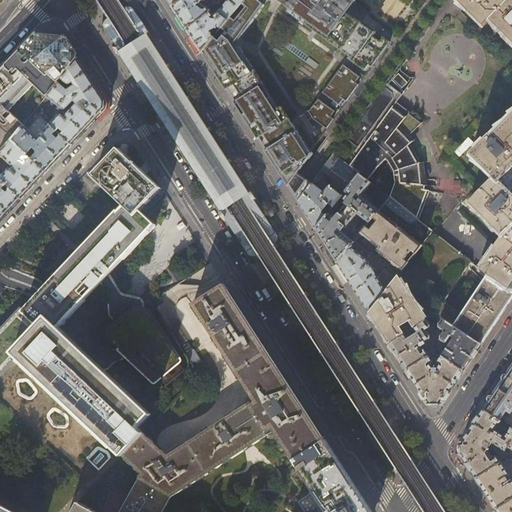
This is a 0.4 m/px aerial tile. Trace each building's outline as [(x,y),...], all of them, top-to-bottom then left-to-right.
[(91,0),(97,9),(111,0),(91,0)] [(183,0),(172,7),(179,19),(186,30),(210,13),(207,9),(204,7),(204,8),(199,3),(200,2),(203,3),(205,0),(183,0)] [(229,0),(221,11),(213,16),(210,13),(186,30),(194,41),(202,54),(214,38),(210,33),(218,28),(222,29),(230,18),(241,5),(244,0),(229,0)] [(244,0),(241,5),(246,8),(235,21),(230,18),(222,29),(226,33),(218,42),(214,38),(202,54),(235,105),(280,176),(281,175),(286,183),(288,182),(310,151),(297,131),(289,136),(284,130),(288,125),(236,44),(267,0),(277,0),(319,30),(317,33),(349,56),(347,59),(364,71),(368,65),(371,67),(389,42),(361,22),(360,24),(346,14),(328,0),(244,0)] [(328,0),(346,14),(355,0),(328,0)] [(511,0),(455,0),(483,27),(489,21),(511,43),(511,0)] [(102,22),(102,27),(108,36),(113,45),(120,55),(138,83),(140,87),(158,115),(160,114),(162,117),(160,118),(167,128),(169,132),(247,254),(250,256),(253,256),(255,255),(259,252),(270,245),(274,243),(275,241),(277,239),(276,235),(199,115),(196,111),(189,100),(187,96),(168,68),(166,65),(148,37),(142,26),(136,18),(131,9),(128,7),(124,7),(122,8),(121,8),(105,19),(104,19),(102,22)] [(0,74),(39,34),(37,32),(24,46),(7,64),(0,71),(0,74)] [(64,37),(39,34),(0,74),(0,129),(12,140),(24,125),(10,113),(9,111),(33,85),(46,97),(47,96),(78,58),(72,49),(64,37)] [(78,58),(79,55),(67,36),(64,37),(72,49),(78,58)] [(61,114),(60,114),(59,114),(58,115),(50,124),(71,145),(89,126),(106,109),(106,102),(94,84),(78,58),(47,96),(57,104),(56,105),(58,108),(60,106),(63,109),(64,109),(65,109),(66,109),(66,108),(74,100),(77,103),(65,117),(63,115),(61,114)] [(346,102),(358,85),(355,83),(359,77),(342,65),(322,93),(339,105),(343,99),(346,102)] [(361,151),(349,167),(359,174),(368,181),(377,169),(386,160),(388,162),(395,172),(395,183),(389,198),(416,219),(430,191),(424,191),(424,186),(425,186),(425,161),(413,165),(405,149),(400,144),(420,124),(408,114),(410,112),(396,102),(402,94),(385,82),(344,138),(361,151)] [(314,120),(327,129),(333,119),(330,117),(335,111),(318,99),(309,112),(309,113),(305,116),(308,121),(312,118),(314,120)] [(511,114),(491,136),(489,134),(469,155),(493,178),(499,183),(511,169),(511,114)] [(71,145),(50,124),(40,135),(41,138),(39,140),(24,125),(12,140),(46,172),(60,157),(71,145)] [(0,152),(12,140),(0,129),(0,152)] [(34,185),(46,172),(12,140),(0,152),(0,154),(13,167),(11,169),(10,169),(8,169),(0,177),(0,179),(20,199),(34,185)] [(140,211),(161,188),(119,149),(94,176),(124,206),(136,216),(140,211)] [(359,174),(349,167),(333,154),(322,169),(334,179),(329,185),(342,196),(359,174)] [(368,181),(359,174),(342,196),(339,199),(344,203),(338,210),(339,211),(328,225),(322,221),(315,230),(326,247),(337,263),(354,242),(341,232),(344,227),(346,228),(357,214),(369,224),(379,211),(361,196),(371,184),(368,181)] [(339,199),(342,196),(329,185),(325,191),(323,192),(315,186),(321,178),(318,175),(298,203),(306,215),(315,230),(322,221),(339,199)] [(511,196),(499,183),(493,178),(479,192),(468,203),(502,235),(511,225),(511,196)] [(20,199),(0,179),(0,220),(2,218),(20,199)] [(432,232),(416,219),(389,198),(384,204),(427,238),(432,232)] [(138,428),(151,414),(139,403),(153,387),(160,393),(192,367),(145,294),(137,301),(130,306),(102,280),(121,260),(155,224),(140,211),(136,216),(124,206),(42,293),(31,304),(23,298),(0,322),(0,375),(5,381),(24,361),(123,456),(144,433),(138,428)] [(379,211),(369,224),(363,231),(361,234),(379,248),(376,251),(398,267),(402,270),(422,245),(379,211)] [(511,225),(502,235),(500,237),(479,269),(487,275),(507,289),(510,284),(511,281),(511,225)] [(433,232),(432,232),(427,238),(422,245),(402,270),(368,312),(379,328),(389,344),(404,334),(414,328),(427,319),(435,314),(443,302),(470,262),(433,232)] [(354,242),(337,263),(348,281),(351,286),(368,312),(402,270),(398,267),(391,276),(384,269),(377,278),(365,259),(370,254),(355,242),(354,242)] [(348,281),(337,263),(335,265),(346,282),(348,281)] [(511,298),(511,291),(507,289),(487,275),(461,314),(443,302),(435,314),(439,317),(481,344),(486,338),(498,320),(509,303),(511,298)] [(193,305),(253,399),(168,455),(144,433),(123,456),(141,474),(138,480),(171,498),(273,429),(292,459),(324,440),(310,420),(298,401),(283,378),(253,330),(250,325),(223,285),(193,305)] [(471,360),(481,344),(439,317),(437,319),(441,322),(439,324),(439,327),(444,331),(440,336),(440,340),(445,343),(447,343),(451,336),(455,338),(448,349),(447,349),(446,349),(441,356),(464,371),(471,360)] [(431,325),(427,319),(414,328),(417,333),(407,339),(404,334),(389,344),(393,351),(397,357),(402,365),(406,371),(432,354),(431,353),(428,354),(424,349),(423,348),(422,349),(421,347),(426,344),(425,342),(431,339),(430,336),(427,331),(431,329),(431,325)] [(180,345),(187,341),(178,328),(172,332),(172,334),(180,345)] [(193,350),(186,355),(194,366),(200,362),(193,350)] [(441,405),(464,371),(441,356),(437,361),(438,365),(438,366),(437,368),(437,371),(433,371),(433,369),(431,365),(432,365),(432,361),(430,357),(433,355),(432,354),(406,371),(418,390),(428,405),(441,405)] [(511,365),(496,390),(483,409),(500,421),(505,413),(508,415),(510,414),(511,411),(511,427),(511,429),(511,365)] [(495,429),(500,421),(483,409),(460,442),(460,455),(466,463),(476,479),(501,463),(496,456),(495,456),(492,458),(488,451),(492,444),(505,452),(506,452),(508,448),(511,451),(511,429),(511,428),(505,437),(495,429)] [(208,411),(166,431),(170,441),(213,421),(208,411)] [(370,511),(347,476),(325,442),(324,440),(292,459),(295,464),(325,511),(370,511)] [(85,458),(98,470),(111,456),(98,444),(85,458)] [(295,464),(292,459),(285,464),(287,469),(295,464)] [(501,463),(476,479),(486,495),(495,510),(511,498),(511,480),(509,482),(507,478),(509,476),(510,475),(501,463)] [(138,480),(119,511),(162,511),(171,498),(138,480)] [(511,511),(511,498),(495,510),(496,511),(511,511)] [(95,511),(79,503),(73,511),(95,511)]
